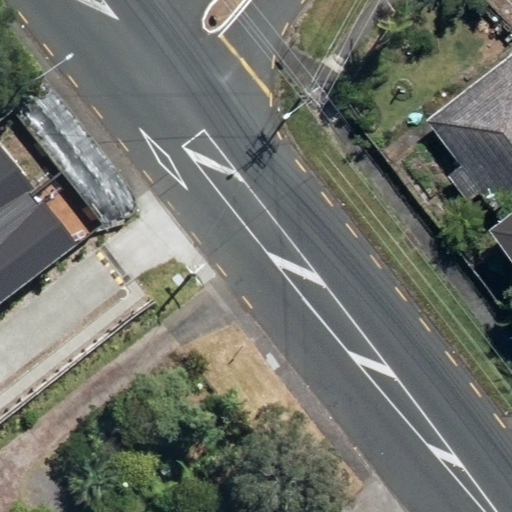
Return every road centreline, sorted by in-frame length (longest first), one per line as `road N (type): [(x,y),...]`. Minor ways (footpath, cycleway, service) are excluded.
road 1 (tertiary): [(178,116),(488,511)]
road 2 (tertiary): [(276,0),(178,116)]
